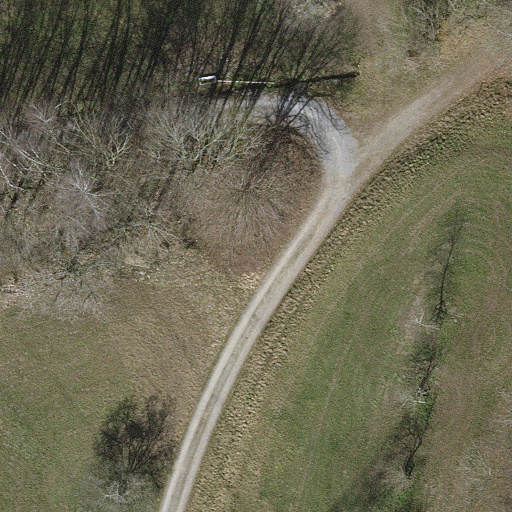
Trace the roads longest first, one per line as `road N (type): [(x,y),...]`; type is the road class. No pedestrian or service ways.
road 1 (track): [(352,185),(326,133),(287,109),(144,121),(0,148)]
road 2 (residential): [(177,511),(201,436),(275,300),(352,185)]
road 3 (track): [(352,185),(494,68)]
